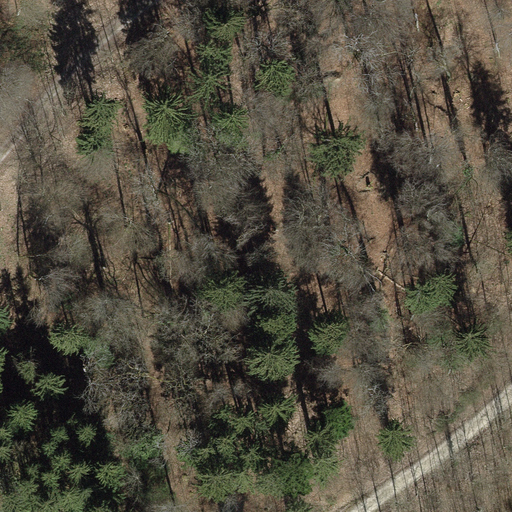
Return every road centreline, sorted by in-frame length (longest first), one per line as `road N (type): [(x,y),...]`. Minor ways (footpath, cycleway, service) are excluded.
road 1 (track): [(0,160),(85,54),(149,0)]
road 2 (track): [(366,511),(511,393)]
